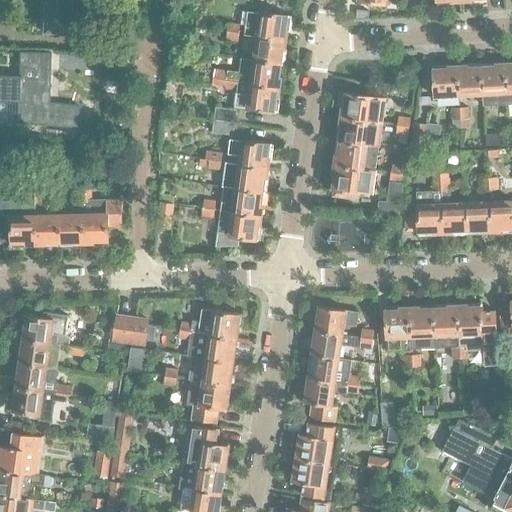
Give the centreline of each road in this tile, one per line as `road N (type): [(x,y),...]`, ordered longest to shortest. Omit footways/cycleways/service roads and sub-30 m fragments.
road 1 (residential): [(145,277),(160,0)]
road 2 (residential): [(284,277),(320,35)]
road 3 (residential): [(250,511),(284,277)]
road 4 (residential): [(284,277),(408,280),(511,269)]
road 5 (residential): [(320,35),(511,31)]
road 6 (residential): [(0,283),(145,277)]
road 7 (residential): [(145,277),(284,277)]
